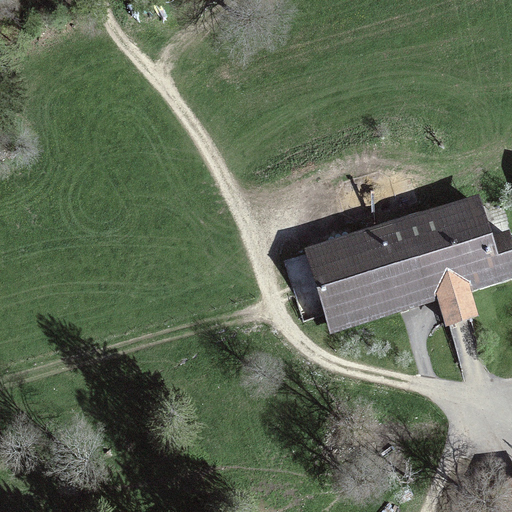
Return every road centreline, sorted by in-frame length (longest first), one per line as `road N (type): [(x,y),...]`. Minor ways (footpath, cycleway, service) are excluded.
road 1 (unclassified): [(511,421),(383,394),(318,370),(276,303),(242,195),(132,49),(113,0)]
road 2 (track): [(437,511),(455,471),(503,413)]
